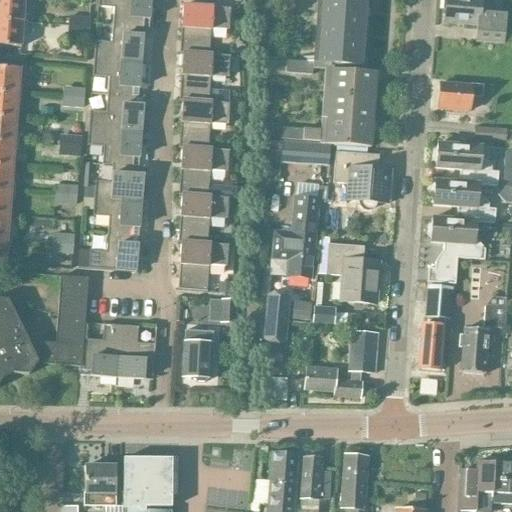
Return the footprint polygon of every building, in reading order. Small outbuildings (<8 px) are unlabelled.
[(0,0),(0,22),(22,24),(23,0),(0,0)] [(97,0),(97,8),(113,10),(112,27),(143,29),(143,21),(149,21),(150,0),(97,0)] [(322,0),(321,17),(363,20),(364,0),(322,0)] [(481,0),(443,0),(443,11),(446,11),(445,23),(478,26),(476,42),(501,45),(504,16),(480,13),(481,0)] [(179,55),(182,55),(182,54),(208,56),(210,30),(228,31),(230,10),(197,7),(197,8),(182,7),(181,20),(179,55)] [(68,17),(67,27),(89,29),(90,19),(68,17)] [(321,17),(319,40),(362,43),(363,20),(321,17)] [(0,22),(0,47),(20,49),(22,24),(0,22)] [(66,37),(88,39),(89,29),(67,27),(66,37)] [(94,43),(93,61),(111,62),(140,64),(143,29),(112,27),(110,44),(94,43)] [(319,40),(318,64),(360,67),(362,43),(319,40)] [(178,102),(181,102),(207,104),(207,103),(209,77),(227,79),(229,57),(208,56),(182,54),(182,55),(178,102)] [(93,61),(92,78),(108,79),(107,97),(108,97),(137,99),(137,98),(140,64),(111,62),(93,61)] [(286,61),(285,74),(298,74),(312,75),(313,63),(298,62),(286,61)] [(0,68),(0,93),(17,95),(19,70),(0,68)] [(330,70),(328,96),(373,99),(375,84),(371,84),(372,74),(330,70)] [(440,85),(438,111),(469,113),(470,96),(481,97),(481,88),(440,85)] [(62,98),(73,99),(84,100),(84,90),(63,88),(62,98)] [(0,93),(0,118),(15,119),(17,95),(0,93)] [(328,96),(326,120),(368,123),(369,114),(372,114),(373,99),(328,96)] [(89,112),(88,130),(106,131),(140,133),(142,108),(137,107),(137,98),(137,99),(108,97),(107,97),(105,114),(89,112)] [(62,98),(61,109),(72,110),(73,99),(62,98)] [(73,99),(72,110),(83,110),(84,100),(73,99)] [(178,149),(181,149),(207,151),(207,150),(209,125),(227,126),(229,105),(207,103),(207,104),(181,102),(178,149)] [(0,118),(0,142),(13,144),(15,119),(0,118)] [(326,120),(324,145),(370,149),(371,132),(367,132),(368,123),(326,120)] [(282,128),(281,140),(318,143),(319,131),(282,128)] [(473,141),(505,143),(511,143),(511,131),(505,131),(506,130),(474,128),(473,141)] [(88,130),(86,147),(103,148),(101,166),(112,167),(138,168),(140,133),(106,131),(88,130)] [(59,137),(58,147),(69,148),(70,138),(59,137)] [(70,138),(69,148),(80,149),(81,138),(70,138)] [(0,142),(0,167),(11,168),(13,144),(0,142)] [(281,143),(280,162),(328,166),(329,146),(324,146),(319,145),(318,145),(281,143)] [(435,164),(435,168),(435,170),(459,172),(458,184),(434,182),(434,183),(497,187),(498,173),(490,173),(490,167),(485,162),(480,162),(481,148),(437,145),(436,151),(432,153),(432,162),(435,164)] [(58,147),(58,158),(68,158),(69,148),(58,147)] [(335,153),(332,184),(347,185),(345,201),(358,202),(359,206),(362,210),(366,211),(370,211),(374,208),(375,204),(388,205),(390,172),(370,170),(371,156),(366,155),(366,149),(335,147),(335,153)] [(69,148),(68,158),(79,159),(80,149),(69,148)] [(177,197),(180,197),(180,196),(207,198),(207,197),(209,172),(227,173),(228,152),(207,150),(207,151),(181,149),(177,197)] [(0,167),(0,192),(10,193),(11,168),(0,167)] [(94,187),(93,200),(140,204),(142,178),(137,177),(138,168),(112,167),(111,184),(95,183),(94,187)] [(431,219),(431,220),(494,225),(495,211),(487,210),(488,204),(483,199),(477,199),(478,187),(496,188),(497,187),(434,183),(434,188),(429,190),(429,199),(433,201),(432,207),(456,209),(456,221),(431,219)] [(55,185),(55,196),(65,197),(66,186),(55,185)] [(66,186),(65,197),(76,197),(77,187),(66,186)] [(83,187),(82,199),(93,200),(94,187),(83,187)] [(0,192),(0,216),(8,217),(10,193),(0,192)] [(54,206),(65,207),(65,197),(55,196),(54,206)] [(177,244),(180,244),(180,243),(206,245),(208,219),(226,220),(228,199),(207,197),(207,198),(180,196),(180,197),(181,197),(177,244)] [(65,197),(65,207),(75,207),(76,197),(65,197)] [(294,198),(290,234),(314,236),(317,200),(294,198)] [(82,199),(82,210),(92,211),(93,200),(82,199)] [(92,211),(92,217),(108,218),(107,236),(132,238),(133,229),(138,229),(140,204),(93,200),(92,211)] [(426,284),(454,286),(455,286),(456,260),(484,262),(484,251),(474,238),(475,224),(494,225),(431,220),(431,225),(427,227),(426,236),(430,238),(429,244),(443,245),(442,251),(440,254),(438,257),(436,260),(434,263),(434,267),(433,270),(427,269),(426,284)] [(274,233),(271,259),(272,259),(287,261),(286,277),(309,279),(313,245),(314,236),(290,234),(274,233)] [(52,234),(51,245),(62,245),(63,235),(52,234)] [(63,235),(62,245),(72,246),(73,236),(63,235)] [(89,252),(88,270),(135,274),(137,247),(132,247),(132,238),(107,236),(105,253),(89,252)] [(228,246),(206,245),(180,243),(180,244),(177,291),(206,293),(208,266),(226,268),(228,246)] [(50,255),(61,256),(62,245),(51,245),(50,255)] [(62,245),(61,256),(72,256),(72,246),(62,245)] [(375,305),(378,263),(356,262),(357,247),(327,245),(325,276),(342,277),(340,303),(375,305)] [(87,280),(59,278),(55,345),(44,344),(42,366),(80,368),(87,280)] [(427,286),(424,319),(448,321),(451,289),(427,286)] [(287,344),(291,297),(264,294),(259,341),(287,344)] [(482,328),(504,330),(506,309),(505,309),(505,299),(491,298),(485,307),(484,308),(482,328)] [(28,376),(37,363),(6,301),(0,300),(0,382),(1,380),(13,375),(28,376)] [(220,301),(219,324),(224,324),(235,324),(236,316),(236,301),(231,301),(225,301),(220,301)] [(313,308),(311,326),(333,327),(335,309),(320,308),(315,308),(313,308)] [(81,372),(82,372),(91,372),(90,378),(116,380),(120,327),(103,326),(101,342),(83,341),(81,372)] [(439,372),(443,328),(420,326),(417,370),(439,372)] [(120,327),(116,380),(142,381),(143,376),(152,377),(154,346),(136,345),(137,328),(120,327)] [(459,374),(483,376),(487,333),(463,331),(459,374)] [(306,369),(303,390),(332,393),(332,397),(360,399),(361,384),(358,384),(359,374),(374,375),(377,335),(353,333),(349,373),(350,373),(350,382),(339,381),(340,374),(335,373),(335,371),(306,369)] [(211,335),(185,334),(184,346),(183,346),(182,378),(192,379),(195,383),(204,384),(208,380),(210,380),(211,347),(210,347),(211,335)] [(270,456),(267,511),(292,511),(293,511),(294,495),(294,485),(296,457),(294,457),(270,456)] [(123,460),(122,510),(123,510),(123,511),(170,511),(170,508),(170,503),(170,497),(176,497),(176,460),(176,458),(145,458),(145,460),(145,461),(129,460),(123,460)] [(350,510),(349,511),(362,511),(367,460),(343,458),(339,509),(350,510)] [(303,469),(301,501),(319,503),(319,501),(328,502),(330,473),(321,473),(322,460),(304,459),(303,469)] [(475,473),(461,472),(458,511),(474,511),(475,494),(491,495),(491,505),(511,506),(511,470),(508,471),(508,466),(476,464),(475,473)] [(84,494),(83,494),(83,496),(83,507),(105,508),(115,508),(115,496),(115,468),(84,468),(84,494)] [(413,494),(413,506),(424,506),(425,494),(413,494)]
